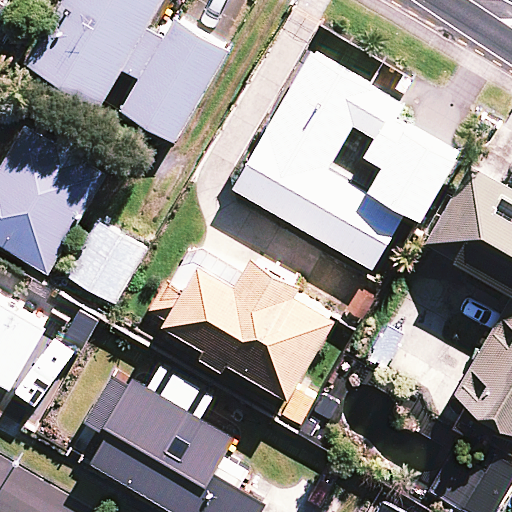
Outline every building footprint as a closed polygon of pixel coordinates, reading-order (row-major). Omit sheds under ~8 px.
[(0,0),(0,21),(10,4),(1,0),(0,0)] [(164,0),(64,0),(33,57),(179,137),(230,43),(161,5),(164,0)] [(407,100),(316,47),(238,181),(378,261),(413,200),(426,207),(461,146),(401,112),(407,100)] [(111,165),(31,119),(0,171),(0,236),(52,266),(111,165)] [(511,180),(475,159),(432,234),(511,280),(511,295),(459,387),(511,417),(511,180)] [(150,244),(105,219),(74,274),(119,299),(150,244)] [(159,300),(209,333),(200,347),(228,365),(238,351),(292,385),(354,288),(300,253),(288,272),(254,250),(240,272),(195,244),(159,300)] [(56,306),(0,274),(0,369),(14,378),(56,306)] [(238,430),(136,371),(109,416),(116,420),(95,456),(191,511),(258,511),(269,493),(219,464),(238,430)] [(511,511),(511,460),(501,454),(467,511),(511,511)]
